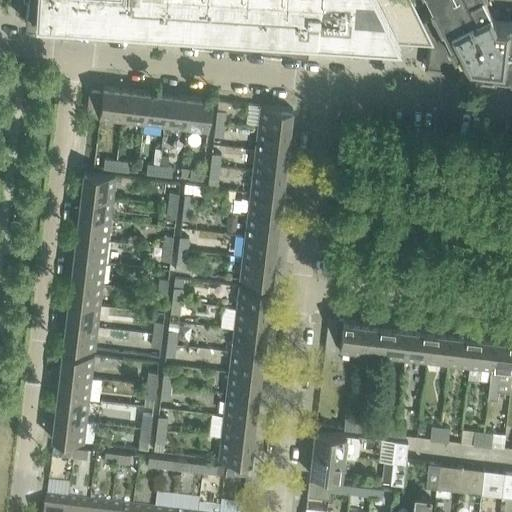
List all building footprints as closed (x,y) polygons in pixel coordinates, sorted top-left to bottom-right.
[(27,0),(25,19),(63,24),(64,18),(306,47),(308,32),(311,9),(235,0),(27,0)] [(425,26),(420,16),(411,0),(235,0),(311,9),(308,32),(422,40),(423,27),(425,26)] [(511,0),(428,0),(433,9),(420,16),(425,26),(423,27),(422,40),(429,40),(425,66),(499,75),(501,67),(508,67),(507,70),(511,70),(511,0)] [(98,116),(99,116),(121,119),(124,87),(103,84),(102,90),(98,116)] [(146,90),(124,87),(121,119),(142,121),(146,90)] [(86,114),(98,116),(102,90),(89,88),(86,114)] [(142,121),(164,124),(168,92),(146,90),(142,121)] [(190,95),(168,92),(164,124),(186,127),(190,95)] [(208,129),(212,98),(190,95),(186,127),(208,129)] [(258,125),(289,129),(292,107),(260,103),(258,125)] [(216,108),(215,120),(224,121),(226,109),(216,108)] [(223,134),(224,121),(215,120),(213,133),(223,134)] [(287,151),(289,129),(258,125),(255,147),(287,151)] [(252,169),(284,172),(287,151),(255,147),(252,169)] [(210,164),(219,165),(220,152),(211,151),(210,164)] [(115,167),(116,158),(104,157),(103,166),(115,167)] [(129,159),(116,158),(115,167),(128,169),(129,159)] [(147,161),(145,171),(158,173),(160,163),(147,161)] [(172,165),(160,163),(158,173),(171,174),(172,165)] [(210,164),(208,176),(218,177),(218,173),(231,175),(232,166),(219,165),(210,164)] [(190,167),(189,176),(202,178),(203,168),(190,167)] [(282,194),(284,172),(252,169),(250,190),(282,194)] [(81,191),(113,195),(115,174),(83,170),(81,191)] [(168,189),(167,202),(176,203),(178,190),(168,189)] [(247,212),(279,216),(282,194),(250,190),(247,212)] [(113,195),(81,191),(78,213),(110,217),(113,195)] [(184,191),(182,204),(192,205),(193,193),(184,191)] [(228,200),(226,210),(234,210),(235,201),(228,200)] [(165,214),(175,216),(176,203),(167,202),(165,214)] [(190,218),(192,205),(182,204),(181,217),(190,218)] [(276,238),(279,216),(247,212),(245,234),(276,238)] [(110,217),(78,213),(76,235),(107,239),(110,217)] [(163,232),(162,245),(171,246),(173,233),(163,232)] [(242,256),(274,259),(276,238),(245,234),(242,256)] [(107,239),(76,235),(73,257),(105,260),(107,239)] [(179,235),(177,248),(187,249),(188,236),(179,235)] [(160,258),(170,259),(171,246),(162,245),(160,258)] [(187,249),(177,248),(176,261),(185,262),(187,249)] [(271,281),(274,259),(242,256),(239,277),(271,281)] [(105,260),(73,257),(70,278),(102,282),(105,260)] [(158,276),(157,288),(166,290),(168,277),(158,276)] [(102,282),(70,278),(68,300),(99,304),(102,282)] [(271,287),(239,283),(236,305),(268,309),(271,287)] [(173,284),(171,297),(181,298),(182,285),(173,284)] [(155,301),(165,302),(166,290),(157,288),(155,301)] [(179,311),(181,298),(171,297),(170,310),(179,311)] [(99,304),(68,300),(65,322),(97,325),(99,304)] [(234,327),(265,330),(268,309),(236,305),(234,327)] [(364,320),(343,318),(339,350),(361,352),(364,320)] [(153,319),(152,332),(161,333),(163,320),(153,319)] [(386,323),(364,320),(361,352),(382,355),(386,323)] [(94,347),(97,325),(65,322),(62,343),(94,347)] [(408,326),(386,323),(382,355),(404,357),(408,326)] [(429,328),(408,326),(404,357),(426,360),(429,328)] [(231,348),(263,352),(265,330),(234,327),(231,348)] [(168,328),(166,341),(176,342),(177,329),(168,328)] [(451,331),(429,328),(426,360),(447,362),(451,331)] [(473,333),(451,331),(447,362),(469,365),(473,333)] [(152,332),(150,345),(159,346),(161,333),(152,332)] [(476,334),(473,333),(469,365),(491,368),(494,336),(484,335),(476,334)] [(511,337),(494,336),(491,368),(489,384),(487,397),(497,398),(498,390),(510,391),(510,386),(511,371),(511,337)] [(174,355),(176,342),(166,341),(165,353),(174,355)] [(228,370),(260,374),(263,352),(231,348),(228,370)] [(62,349),(59,371),(91,375),(93,353),(62,349)] [(147,369),(146,381),(155,383),(157,370),(147,369)] [(226,392),(258,395),(260,374),(228,370),(226,392)] [(59,371),(56,393),(88,397),(91,375),(59,371)] [(162,371),(161,384),(170,385),(172,372),(162,371)] [(144,394),(154,396),(155,383),(146,381),(144,394)] [(169,398),(170,385),(161,384),(159,397),(169,398)] [(223,413),(255,417),(258,395),(226,392),(223,413)] [(56,393),(54,415),(86,419),(88,397),(56,393)] [(142,412),(140,425),(150,427),(152,414),(142,412)] [(221,435),(252,439),(255,417),(223,413),(221,435)] [(345,413),(343,426),(352,427),(353,414),(345,413)] [(363,416),(353,414),(352,427),(361,429),(363,416)] [(83,441),(86,419),(54,415),(51,437),(83,441)] [(157,415),(156,427),(165,429),(167,416),(157,415)] [(388,419),(386,431),(395,433),(397,420),(388,419)] [(406,421),(397,420),(395,433),(404,434),(406,421)] [(431,424),(429,437),(438,438),(440,425),(431,424)] [(140,425),(138,447),(147,448),(150,427),(140,425)] [(449,426),(440,425),(438,438),(447,439),(449,426)] [(164,441),(165,429),(156,427),(154,440),(164,441)] [(314,429),(312,451),(355,456),(356,453),(357,451),(358,440),(358,438),(358,435),(314,429)] [(482,443),(483,430),(474,429),(472,442),(482,443)] [(492,431),(483,430),(482,443),(490,444),(492,431)] [(252,439),(221,435),(218,457),(250,461),(252,439)] [(395,439),(392,460),(405,462),(405,458),(407,440),(395,439)] [(61,444),(60,453),(72,455),(73,446),(61,444)] [(87,447),(73,446),(72,455),(86,457),(87,447)] [(102,458),(117,460),(118,451),(103,449),(102,458)] [(132,453),(118,451),(117,460),(131,462),(132,453)] [(355,456),(312,451),(309,472),(341,476),(344,455),(355,456)] [(161,456),(146,454),(145,464),(160,465),(161,456)] [(161,456),(160,465),(173,467),(174,458),(161,456)] [(191,460),(190,469),(204,471),(205,461),(191,460)] [(402,483),(405,462),(392,460),(390,482),(402,483)] [(226,464),(205,461),(204,471),(218,472),(217,475),(224,476),(226,464)] [(435,493),(436,494),(439,462),(428,461),(425,484),(436,486),(435,493)] [(462,465),(439,462),(436,494),(449,495),(450,487),(459,488),(462,465)] [(226,464),(224,476),(233,477),(234,474),(246,476),(247,466),(226,464)] [(483,467),(462,465),(459,488),(481,491),(483,467)] [(481,491),(501,494),(503,470),(483,467),(481,491)] [(511,471),(503,470),(501,494),(511,494),(511,471)] [(328,497),(330,481),(309,478),(307,494),(328,497)] [(351,483),(330,481),(328,497),(329,489),(349,492),(351,483)] [(359,484),(358,493),(370,494),(371,485),(359,484)] [(383,487),(371,485),(370,494),(382,496),(383,487)] [(427,511),(429,495),(415,494),(412,511),(427,511)] [(44,511),(65,511),(67,501),(46,499),(44,511)] [(65,511),(87,511),(89,504),(67,501),(65,511)]
